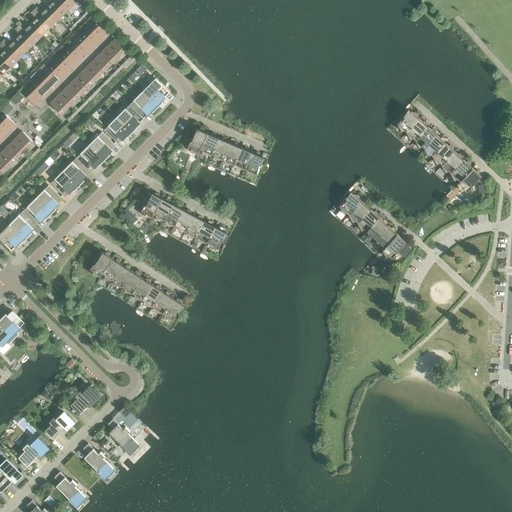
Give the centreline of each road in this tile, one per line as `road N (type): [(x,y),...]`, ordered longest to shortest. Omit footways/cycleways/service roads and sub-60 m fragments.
road 1 (residential): [(17,275),(182,112),(180,85),(97,0)]
road 2 (residential): [(118,394),(130,391),(134,373),(108,367),(17,275)]
road 3 (residential): [(3,511),(118,394)]
road 4 (residential): [(9,284),(118,394)]
road 5 (residential): [(406,303),(443,245),(472,230),(511,227)]
